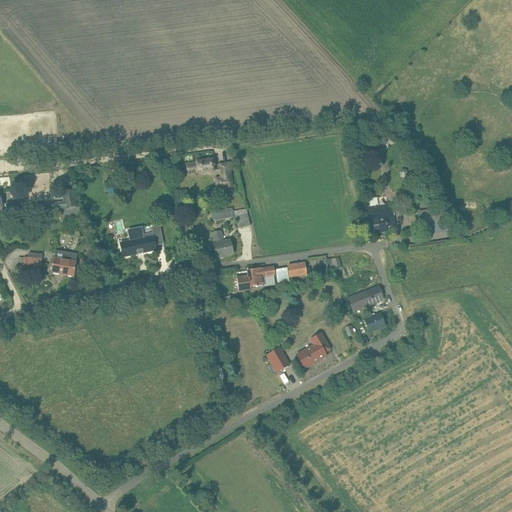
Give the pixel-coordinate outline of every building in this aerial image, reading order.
[(383,134),(380,138),(378,136),(366,148),(375,157),(388,145),(386,143),(389,141),(383,134)] [(219,172),(220,177),(215,178),(216,190),(234,187),(231,162),(218,163),(214,164),(214,158),(195,160),(195,162),(183,163),(184,175),(197,174),(197,175),(216,173),(219,172)] [(408,172),(403,171),(400,175),(402,179),(406,180),(410,176),(408,172)] [(52,206),(25,210),(26,215),(52,211),(60,210),(77,208),(74,192),(62,194),(64,201),(64,204),(52,206)] [(370,219),(366,219),(366,224),(368,234),(376,233),(375,231),(378,231),(379,232),(387,231),(386,226),(394,225),(394,223),(393,217),(391,203),(378,205),(377,198),(368,199),(369,206),(368,206),(370,219)] [(8,215),(22,212),(20,202),(6,205),(8,215)] [(77,209),(77,208),(60,210),(61,221),(81,219),(80,209),(77,209)] [(236,217),(238,229),(250,226),(248,216),(246,209),(232,212),(232,208),(212,212),(213,222),(236,217)] [(419,211),(419,215),(422,234),(434,232),(434,230),(446,229),(445,219),(440,219),(439,209),(419,211)] [(130,242),(120,244),(123,257),(156,250),(155,246),(153,237),(162,235),(159,224),(141,228),(128,231),(130,242)] [(216,258),(232,255),(230,245),(229,241),(222,242),(220,232),(212,233),(215,244),(213,245),(214,249),(216,258)] [(62,260),(54,259),(53,259),(53,262),(52,266),(51,272),(52,272),(73,276),(74,271),(75,266),(76,263),(74,262),(76,254),(64,252),(62,260)] [(338,258),(325,260),(327,273),(342,269),(338,258)] [(24,260),(23,273),(41,275),(42,261),(24,260)] [(295,265),(288,266),(289,278),(306,276),(310,275),(309,269),(305,270),(304,263),(297,264),(296,264),(295,264),(295,265)] [(247,271),(248,276),(237,278),(239,292),(266,288),(265,281),(275,279),(273,268),(247,271)] [(200,293),(212,289),(210,280),(198,283),(200,293)] [(375,284),(360,289),(364,301),(379,296),(375,284)] [(380,314),(364,320),(369,333),(385,327),(380,314)] [(351,326),(345,328),(349,339),(355,337),(351,326)] [(325,341),(320,334),(310,340),(313,345),(296,355),(304,369),(326,356),(324,353),(330,350),(325,341)] [(279,348),(266,356),(277,373),(289,366),(279,348)] [(183,511),(191,504),(177,489),(169,495),(183,511)] [(170,511),(171,511),(164,503),(162,505),(160,503),(150,511),(170,511)]
